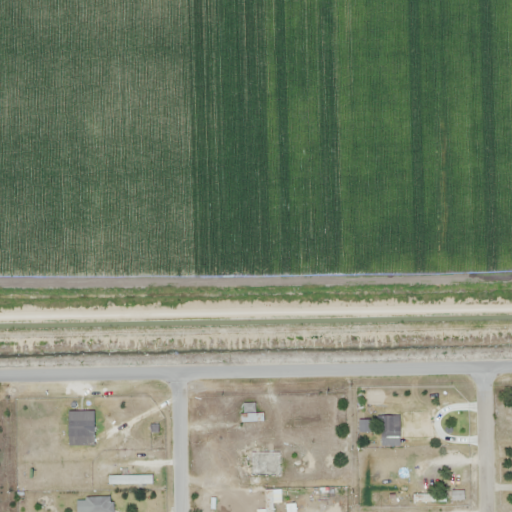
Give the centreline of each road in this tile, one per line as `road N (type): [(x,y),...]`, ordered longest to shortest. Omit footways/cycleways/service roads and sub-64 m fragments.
road 1 (tertiary): [(0,380),(511,373)]
road 2 (residential): [(487,511),(485,374)]
road 3 (residential): [(188,378),(189,511)]
